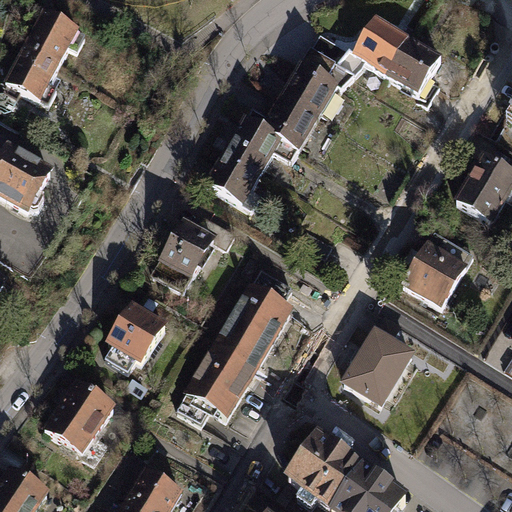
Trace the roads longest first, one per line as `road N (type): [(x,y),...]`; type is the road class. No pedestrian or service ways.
road 1 (residential): [(0,414),(157,185),(198,100),(244,34),(288,0)]
road 2 (residential): [(362,289),(511,26)]
road 3 (residential): [(294,395),(460,511)]
road 4 (residential): [(362,289),(511,383)]
road 5 (residential): [(222,511),(294,395)]
road 6 (residential): [(294,395),(362,289)]
